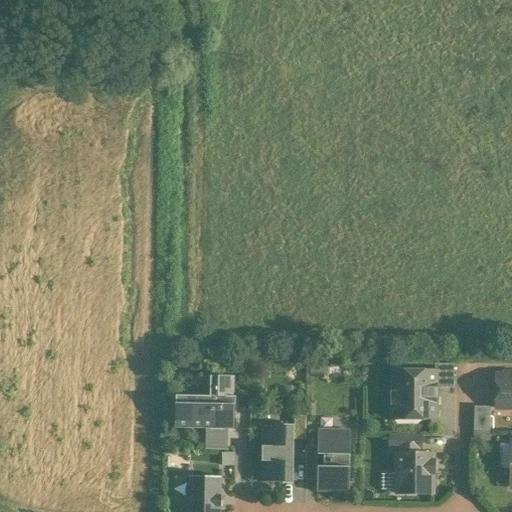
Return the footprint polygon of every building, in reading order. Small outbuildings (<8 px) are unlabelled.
[(454,365),(435,365),(435,373),(436,373),(436,389),(454,389),(454,365)] [(435,373),(392,373),(392,419),(436,419),(436,389),(436,373),(435,373)] [(511,376),(496,377),(495,407),(511,407),(511,376)] [(234,377),(210,377),(210,397),(176,396),(175,428),(209,429),(230,429),(233,429),(234,406),(236,406),(236,397),(234,397),(234,377)] [(474,431),(490,431),(491,407),(475,407),(474,431)] [(306,416),(294,416),(294,426),(294,429),(294,440),(306,440),(306,416)] [(284,427),(262,427),(261,482),(282,483),(284,483),(284,481),(293,482),(294,440),(294,429),(285,429),(285,427),(284,427)] [(230,429),(209,429),(209,449),(229,449),(230,429)] [(350,431),(318,430),(318,447),(318,455),(324,456),(324,468),(318,468),(317,481),(317,493),(349,493),(350,431)] [(421,436),(391,435),(391,449),(399,449),(419,449),(421,449),(421,436)] [(500,468),(511,467),(511,443),(500,444),(500,468)] [(318,447),(306,446),(306,455),(318,455),(318,447)] [(419,449),(399,449),(399,454),(398,454),(398,475),(396,475),(396,490),(398,490),(398,494),(432,494),(433,455),(419,454),(419,449)] [(306,455),(305,480),(317,481),(318,468),(324,468),(324,456),(318,455),(306,455)] [(222,478),(188,477),(188,478),(189,478),(189,495),(187,495),(186,507),(188,507),(188,511),(220,511),(221,508),(223,508),(223,496),(221,496),(221,479),(222,479),(222,478)]
